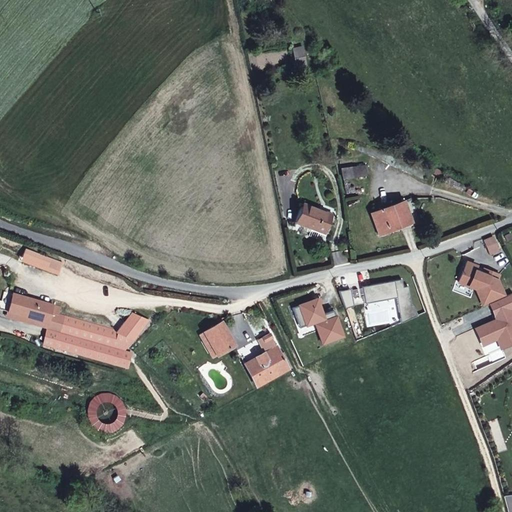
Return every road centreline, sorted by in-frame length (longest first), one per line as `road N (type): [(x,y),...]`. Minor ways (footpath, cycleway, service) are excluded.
road 1 (unclassified): [(511,232),(266,292),(213,293),(123,276),(0,237)]
road 2 (track): [(506,511),(420,250)]
